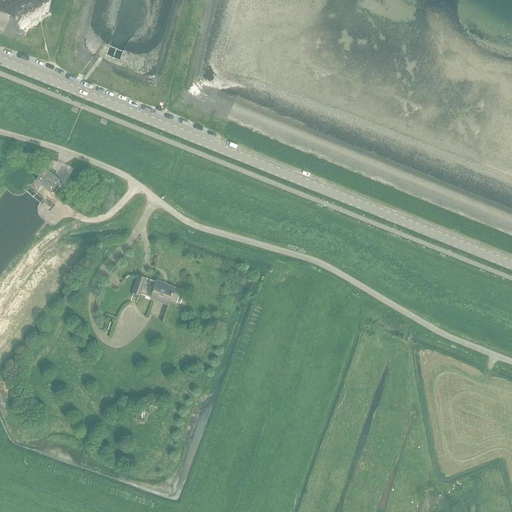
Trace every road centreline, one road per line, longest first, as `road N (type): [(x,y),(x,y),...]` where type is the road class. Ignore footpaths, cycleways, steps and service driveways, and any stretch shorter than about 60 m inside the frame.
road 1 (unclassified): [(511,361),(429,327),(314,260),(194,225),(123,175),(0,131)]
road 2 (tertiary): [(511,265),(0,59)]
